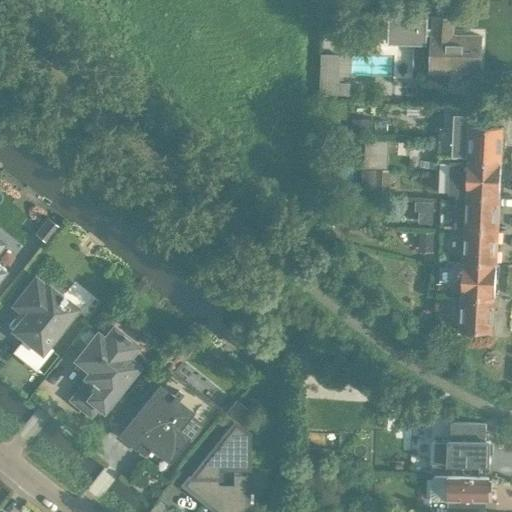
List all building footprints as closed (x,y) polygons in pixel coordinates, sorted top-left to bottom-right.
[(386,10),(386,0),(366,0),(366,9),(386,10)] [(414,69),(450,71),(480,72),(482,35),(453,34),(454,17),(390,14),(389,42),(415,43),(414,69)] [(467,161),(501,162),(503,126),(469,124),(469,113),(454,113),(452,155),(467,156),(467,161)] [(467,161),(465,194),(499,196),(501,162),(467,161)] [(391,170),(361,169),(361,194),(390,195),(391,170)] [(498,230),(499,196),(465,194),(464,228),(498,230)] [(47,217),(35,233),(46,242),(59,226),(47,217)] [(498,230),(464,228),(462,262),(496,264),(498,230)] [(419,231),(419,251),(434,252),(434,232),(419,231)] [(460,296),(494,298),(496,264),(462,262),(460,296)] [(12,329),(40,351),(76,307),(65,298),(65,297),(61,294),(60,295),(48,284),(46,286),(34,277),(13,304),(25,313),(12,329)] [(494,298),(460,296),(459,331),(493,332),(494,298)] [(88,397),(101,407),(102,408),(121,385),(124,388),(135,373),(132,371),(144,356),(133,348),(135,345),(127,338),(127,337),(122,333),(121,334),(112,326),(103,338),(96,332),(76,359),(89,371),(87,374),(93,379),(88,386),(94,390),(88,397)] [(193,347),(182,339),(173,350),(184,358),(193,347)] [(200,423),(214,406),(170,371),(120,433),(142,450),(148,442),(167,457),(184,436),(175,428),(187,413),(200,423)] [(235,400),(224,415),(233,422),(191,475),(191,490),(217,511),(245,511),(246,432),(237,425),(246,414),(246,409),(235,400)] [(494,444),(490,442),(490,440),(486,440),(486,422),(451,421),(451,439),(449,439),(449,440),(430,439),(429,474),(448,475),(479,476),(479,464),(489,464),(489,454),(493,453),(494,444)] [(488,491),(492,489),(492,480),(488,478),(488,477),(479,476),(448,475),(447,499),(448,499),(486,501),(487,501),(488,491)] [(486,511),(486,501),(448,499),(448,511),(472,511),(486,511)]
